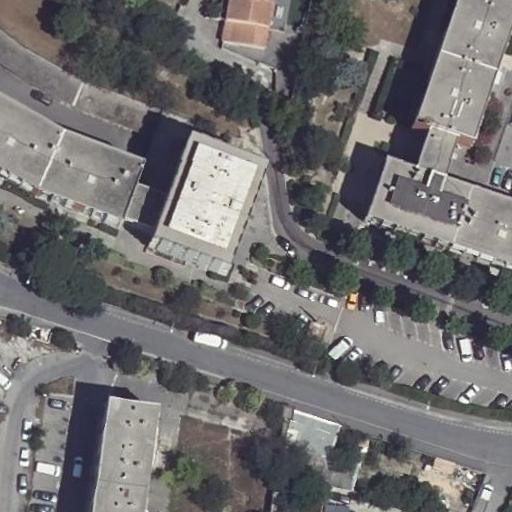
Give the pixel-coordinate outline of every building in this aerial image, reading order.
[(273,26),(277,1),(277,0),(233,0),(227,41),(269,48),(273,26)] [(511,0),(455,0),(444,34),(458,39),(439,92),(425,86),(410,131),(426,136),(453,145),(468,150),(482,108),(468,103),(487,50),(501,55),(511,23),(511,0)] [(294,4),(277,1),(273,26),(290,29),(294,4)] [(182,147),(183,143),(191,122),(75,79),(29,53),(0,32),(0,66),(8,72),(73,108),(151,136),(182,147)] [(458,39),(444,34),(425,86),(439,92),(458,39)] [(482,108),(501,55),(487,50),(468,103),(482,108)] [(0,106),(0,181),(31,198),(59,140),(0,106)] [(180,156),(182,147),(151,136),(140,169),(155,174),(171,179),(180,156)] [(439,184),(453,145),(426,136),(412,174),(439,184)] [(132,190),(140,169),(59,140),(31,198),(117,231),(119,225),(132,190)] [(193,161),(196,148),(183,143),(182,147),(180,156),(193,161)] [(242,226),(262,173),(196,148),(193,161),(180,156),(171,179),(162,201),(150,235),(162,241),(158,254),(185,264),(195,237),(208,241),(217,216),(242,226)] [(511,209),(439,184),(412,174),(384,165),(370,203),(400,215),(401,212),(413,216),(405,238),(511,275),(511,209)] [(155,174),(140,169),(132,190),(147,196),(155,174)] [(171,179),(155,174),(147,196),(162,201),(171,179)] [(132,190),(119,225),(149,237),(150,235),(162,201),(147,196),(132,190)] [(363,223),(405,238),(413,216),(401,212),(400,215),(370,203),(363,223)] [(223,277),(242,226),(217,216),(208,241),(195,237),(185,264),(223,277)] [(150,235),(149,237),(145,249),(158,254),(162,241),(150,235)] [(325,328),(311,322),(304,340),(320,346),(325,328)] [(342,424),(289,406),(289,411),(290,410),(289,420),(287,420),(285,436),(293,436),(291,450),(303,452),(299,477),(331,482),(330,487),(353,489),(358,461),(330,457),(342,424)] [(102,408),(90,489),(141,495),(145,461),(152,462),(154,450),(147,449),(152,414),(102,408)] [(90,489),(87,511),(138,511),(141,495),(90,489)]
